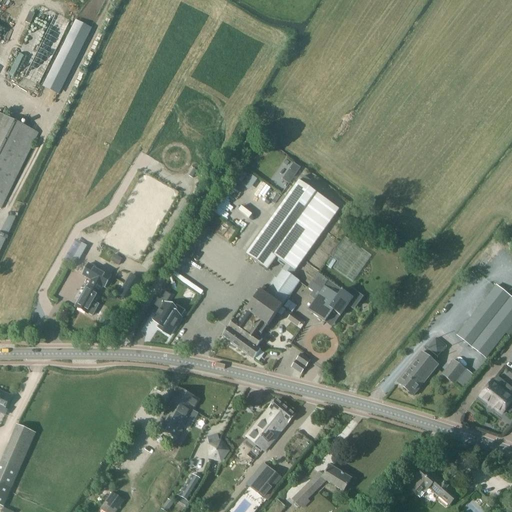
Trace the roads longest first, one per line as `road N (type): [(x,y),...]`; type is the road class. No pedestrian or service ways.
road 1 (secondary): [(511,455),(202,365),(0,356)]
road 2 (track): [(6,214),(113,0)]
